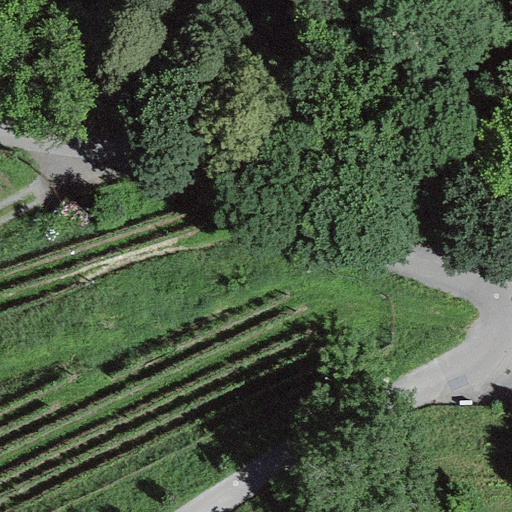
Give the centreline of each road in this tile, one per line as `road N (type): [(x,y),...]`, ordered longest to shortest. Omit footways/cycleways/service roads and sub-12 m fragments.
road 1 (residential): [(0,146),(241,187),(478,278),(504,297),(511,315)]
road 2 (residential): [(511,330),(488,368),(295,447),(200,511)]
